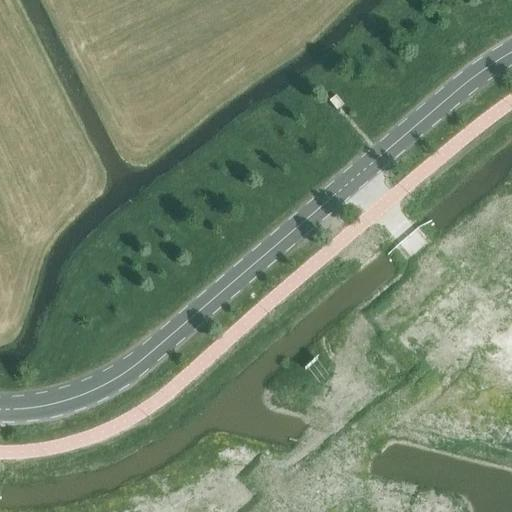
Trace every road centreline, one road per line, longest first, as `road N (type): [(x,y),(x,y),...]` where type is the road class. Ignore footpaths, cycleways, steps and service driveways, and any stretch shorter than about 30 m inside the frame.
road 1 (tertiary): [(0,410),(53,404),(115,379),(357,177)]
road 2 (tertiary): [(357,177),(511,55)]
